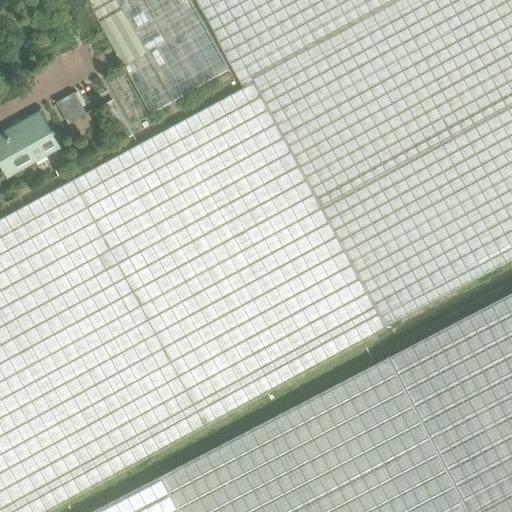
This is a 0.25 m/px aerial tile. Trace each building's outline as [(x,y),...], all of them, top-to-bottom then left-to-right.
[(0,221),(0,511),(45,511),(72,498),(215,421),(371,337),(382,331),(381,328),(428,304),(511,260),(511,0),(381,0),(237,79),(242,89),(116,158),(0,221)] [(86,0),(98,21),(119,8),(144,52),(122,64),(150,114),(228,71),(188,0),(86,0)] [(194,0),(237,79),(381,0),(194,0)] [(98,21),(122,64),(144,52),(119,8),(98,21)] [(125,74),(109,82),(132,125),(148,116),(125,74)] [(68,125),(86,116),(74,94),(57,104),(68,125)] [(113,99),(100,106),(120,142),(132,135),(113,99)] [(0,167),(6,178),(59,148),(39,113),(19,125),(22,130),(0,142),(0,167)] [(511,511),(511,292),(382,359),(204,452),(87,511),(511,511)]
